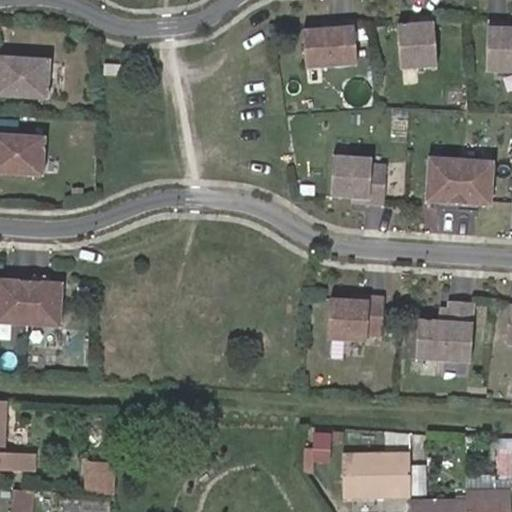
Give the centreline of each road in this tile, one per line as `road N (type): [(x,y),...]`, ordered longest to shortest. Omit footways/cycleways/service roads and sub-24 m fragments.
road 1 (residential): [(0,220),(86,226),(157,193),(252,203),(330,247),(511,258)]
road 2 (residential): [(45,0),(126,27),(209,18),(238,0)]
